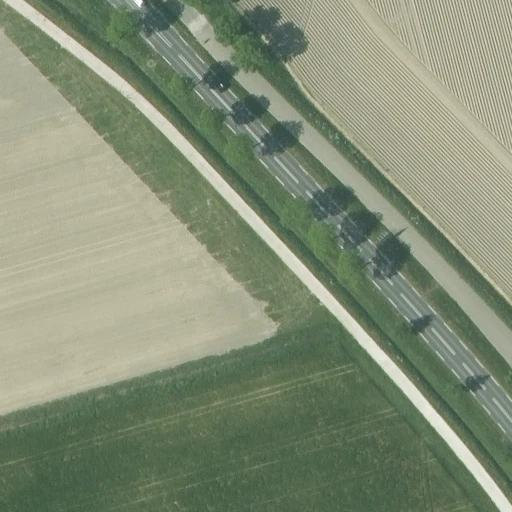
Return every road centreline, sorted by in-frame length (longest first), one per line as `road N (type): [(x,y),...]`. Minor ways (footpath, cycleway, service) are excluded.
road 1 (track): [(505,511),(355,331),(154,118),(9,0)]
road 2 (primary): [(511,429),(125,0)]
road 3 (unclassified): [(511,345),(176,0)]
